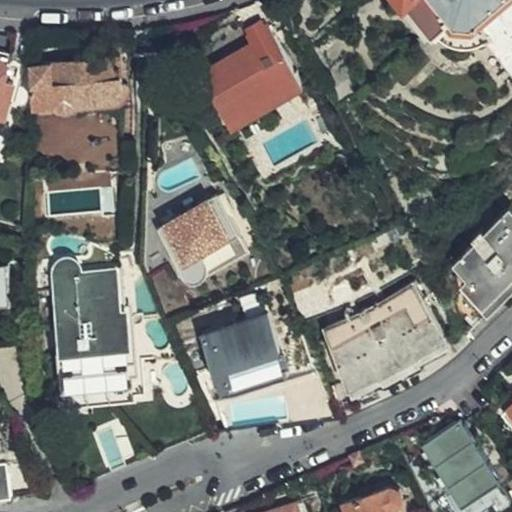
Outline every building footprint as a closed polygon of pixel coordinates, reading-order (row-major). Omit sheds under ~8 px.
[(511,0),(405,0),(407,2),(410,2),(446,40),(453,45),(463,49),(471,50),(481,48),(493,42),(511,62),(511,0)] [(231,123),(304,84),(267,16),(248,27),(255,40),(186,77),(193,90),(208,82),(231,123)] [(0,102),(11,105),(17,78),(4,75),(12,46),(0,42),(0,102)] [(121,88),(124,80),(120,52),(33,60),(38,103),(72,100),(101,98),(114,94),(121,88)] [(128,96),(133,89),(133,79),(124,80),(121,88),(114,94),(101,98),(72,100),(38,103),(39,113),(113,105),(122,102),(128,96)] [(221,196),(218,191),(160,223),(188,274),(195,277),(201,277),(253,250),(231,212),(236,209),(226,192),(221,196)] [(511,219),(504,211),(450,262),(463,275),(455,282),(464,292),(452,305),(468,332),(501,300),(494,292),(511,276),(511,219)] [(0,291),(11,290),(8,250),(0,251),(0,291)] [(121,346),(112,267),(75,270),(75,264),(72,259),(69,258),(64,257),(60,257),(56,259),(53,263),(52,268),(54,311),(61,395),(144,389),(143,368),(140,368),(138,345),(121,346)] [(501,300),(511,289),(511,276),(494,292),(501,300)] [(324,326),(348,385),(356,381),(380,372),(382,375),(418,356),(417,353),(447,337),(415,281),(379,304),(376,299),(362,306),(364,309),(324,326)] [(248,312),(204,327),(214,359),(213,359),(223,390),(290,369),(280,336),(265,290),(259,292),(257,288),(242,292),(248,312)] [(332,418),(301,330),(280,336),(290,369),(223,390),(225,395),(218,397),(224,424),(230,423),(225,401),(280,392),(281,398),(283,397),(286,416),(299,417),(315,410),(316,415),(322,419),(332,418)] [(332,393),(338,407),(355,398),(348,385),(332,393)] [(299,417),(295,423),(322,419),(316,415),(315,410),(299,417)] [(127,461),(149,453),(134,415),(113,422),(124,453),(127,461)] [(458,506),(491,485),(482,471),(492,464),(463,417),(424,442),(443,473),(438,476),(458,506)] [(0,449),(11,448),(0,426),(0,449)] [(76,435),(90,476),(111,468),(109,460),(98,428),(76,435)] [(368,456),(363,446),(356,449),(351,451),(357,461),(368,456)] [(111,468),(127,461),(124,453),(109,460),(111,468)] [(0,459),(0,497),(11,495),(5,459),(0,459)] [(482,471),(491,485),(494,490),(504,483),(492,464),(482,471)] [(342,500),(346,511),(394,511),(392,506),(397,502),(399,495),(397,489),(392,485),(387,484),(383,487),(382,483),(357,491),(358,495),(342,500)] [(258,511),(300,511),(298,503),(297,500),(258,511)] [(308,511),(305,500),(298,503),(300,511),(308,511)]
